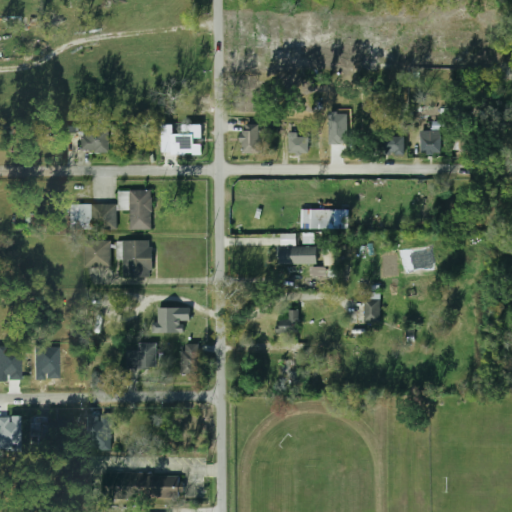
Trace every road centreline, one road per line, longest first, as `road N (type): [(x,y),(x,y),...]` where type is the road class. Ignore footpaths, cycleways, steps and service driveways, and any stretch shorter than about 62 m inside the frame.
road 1 (tertiary): [(224,511),(222,0)]
road 2 (residential): [(499,166),(0,172)]
road 3 (residential): [(0,65),(39,59),(81,35),(222,16)]
road 4 (residential): [(224,396),(0,398)]
